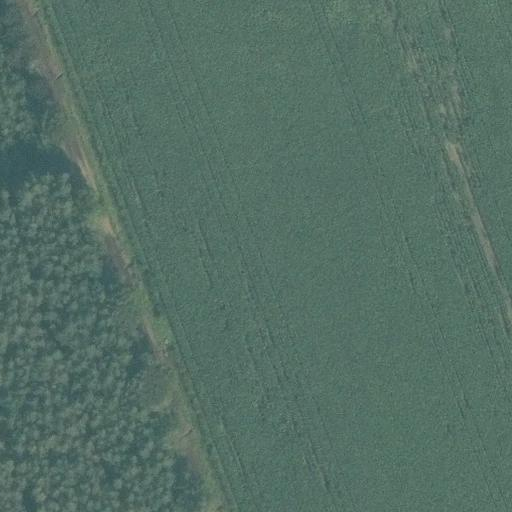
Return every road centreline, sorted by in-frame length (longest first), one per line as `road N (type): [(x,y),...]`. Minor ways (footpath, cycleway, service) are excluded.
road 1 (track): [(197,511),(64,146)]
road 2 (track): [(64,146),(9,0)]
